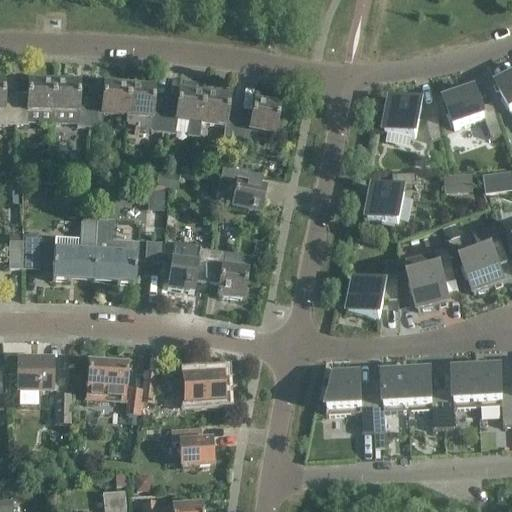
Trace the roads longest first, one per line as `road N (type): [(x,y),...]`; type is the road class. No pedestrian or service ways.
road 1 (residential): [(0,47),(194,54),(348,73)]
road 2 (residential): [(0,324),(129,327),(293,348)]
road 3 (residential): [(293,348),(348,73)]
road 4 (residential): [(271,479),(511,465)]
road 5 (residential): [(293,348),(473,336)]
road 6 (residential): [(348,73),(422,68),(511,42)]
road 7 (residential): [(271,479),(293,348)]
